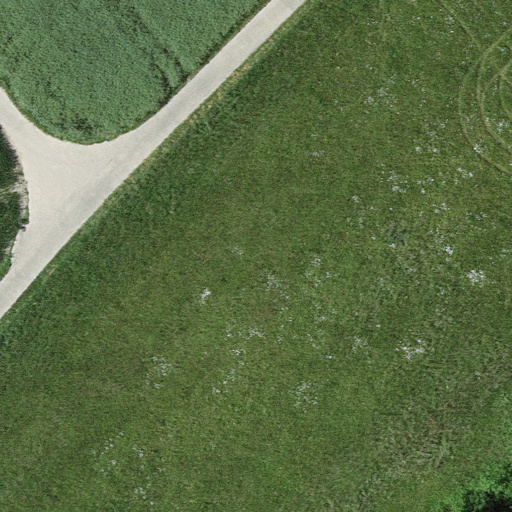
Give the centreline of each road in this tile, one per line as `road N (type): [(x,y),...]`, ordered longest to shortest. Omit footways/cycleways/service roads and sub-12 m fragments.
road 1 (track): [(287,0),(80,208),(0,304)]
road 2 (track): [(0,105),(80,208)]
